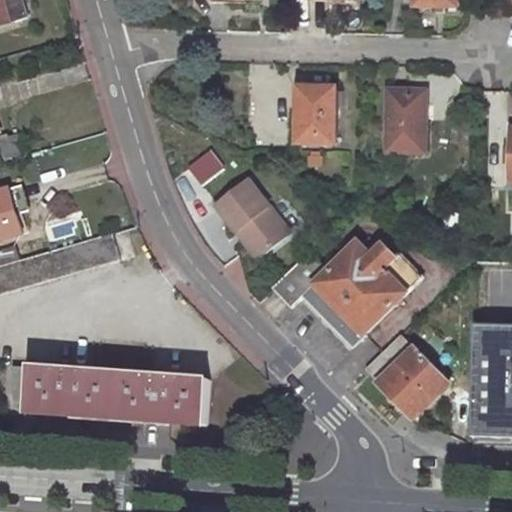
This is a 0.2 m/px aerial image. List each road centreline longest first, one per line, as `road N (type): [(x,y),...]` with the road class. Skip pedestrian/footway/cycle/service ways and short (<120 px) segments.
road 1 (residential): [(371,500),(365,454),(337,416),(197,275),(155,197),(109,44)]
road 2 (residential): [(109,44),(487,56)]
road 3 (residential): [(371,500),(0,475)]
road 4 (residential): [(491,511),(371,500)]
